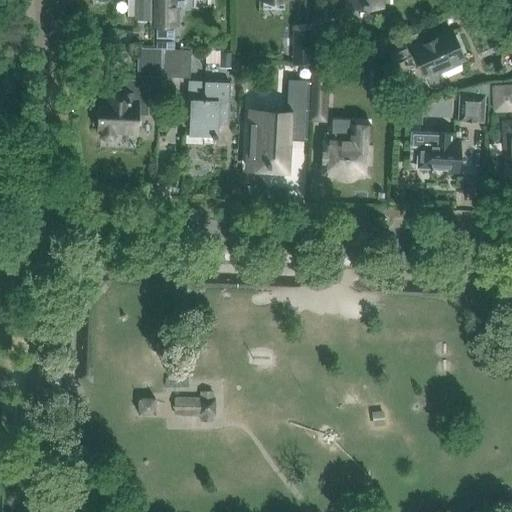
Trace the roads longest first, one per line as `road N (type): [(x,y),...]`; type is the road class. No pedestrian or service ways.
road 1 (secondary): [(511,239),(31,219)]
road 2 (residential): [(22,511),(31,219)]
road 3 (residential): [(31,219),(41,0)]
